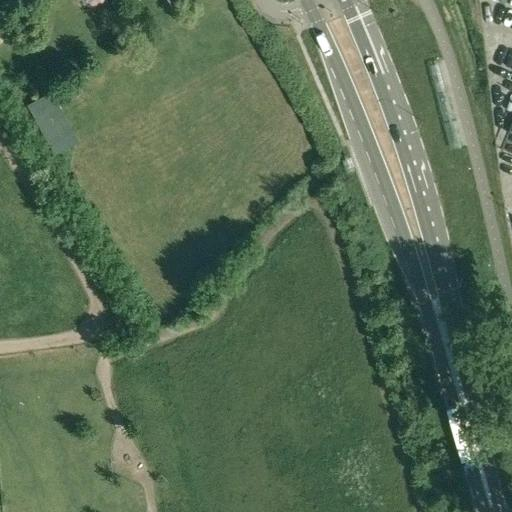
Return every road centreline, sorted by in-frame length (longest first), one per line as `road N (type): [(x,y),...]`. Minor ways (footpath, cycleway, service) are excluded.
road 1 (primary): [(307,0),(454,372)]
road 2 (primary): [(454,372),(434,254),(402,142),(345,0)]
road 3 (primary): [(492,511),(454,372)]
